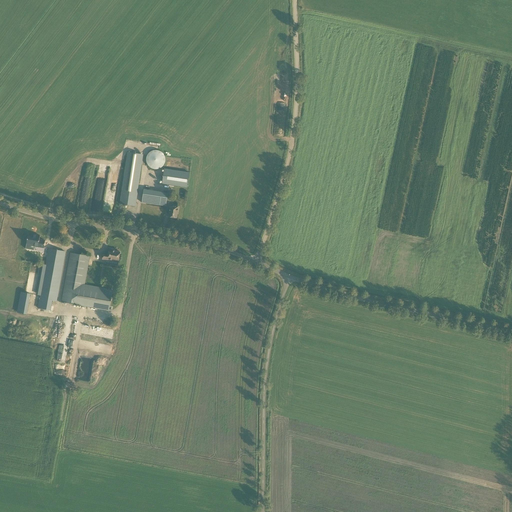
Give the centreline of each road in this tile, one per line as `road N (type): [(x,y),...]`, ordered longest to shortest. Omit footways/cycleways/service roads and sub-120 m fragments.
road 1 (unclassified): [(256,261),(294,121),(294,0)]
road 2 (unclassified): [(256,261),(186,237),(0,204)]
road 3 (unclassified): [(287,275),(265,377),(263,511)]
road 4 (unclassified): [(511,332),(287,275)]
